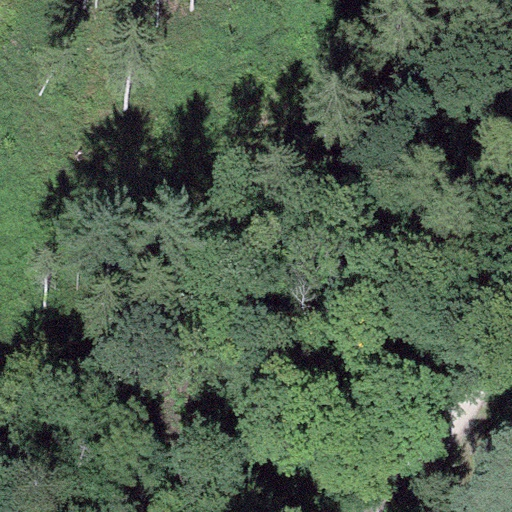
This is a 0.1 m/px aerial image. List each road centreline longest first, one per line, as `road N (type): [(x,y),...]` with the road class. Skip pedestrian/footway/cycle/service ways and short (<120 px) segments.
road 1 (unclassified): [(392,511),(511,330)]
road 2 (track): [(476,511),(475,381)]
